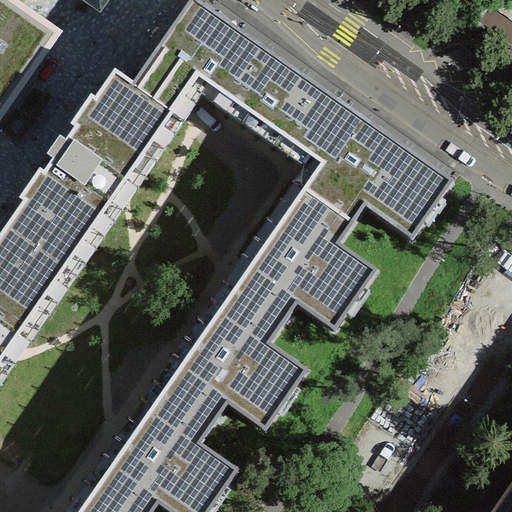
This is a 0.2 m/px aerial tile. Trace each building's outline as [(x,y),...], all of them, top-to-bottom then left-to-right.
[(0,0),(0,114),(57,33),(8,0),(0,0)] [(86,0),(100,9),(105,0),(86,0)] [(193,0),(133,85),(132,88),(173,117),(184,100),(191,105),(205,84),(212,89),(219,94),(214,101),(230,112),(236,105),(250,115),(245,122),(252,127),(261,133),(266,126),(281,136),(276,144),(291,155),(297,147),(318,162),(322,165),(304,190),(354,225),(365,209),(411,241),(453,182),(193,0)] [(511,23),(490,8),(479,23),(511,47),(511,23)] [(115,73),(0,236),(0,363),(11,348),(28,324),(35,328),(45,314),(38,309),(46,297),(53,302),(63,288),(56,283),(74,258),(81,262),(91,248),(84,243),(93,231),(100,236),(110,221),(103,216),(117,196),(135,171),(141,176),(152,161),(145,156),(153,144),(160,149),(170,135),(163,130),(173,117),(132,88),(133,85),(115,73)] [(340,245),(354,225),(304,190),(291,209),(285,205),(258,244),(264,248),(253,264),(247,259),(234,278),(228,286),(234,290),(284,325),(297,306),(335,332),(348,314),(342,310),(359,285),(365,289),(377,271),(340,245)] [(270,344),(284,325),(234,290),(222,308),(216,304),(188,343),(195,347),(183,363),(177,359),(164,377),(159,386),(165,390),(214,424),(228,405),(265,431),(278,413),(272,409),(290,385),(295,388),(308,370),(270,344)] [(201,443),(214,424),(165,390),(153,407),(147,403),(120,441),(126,446),(115,461),(108,457),(95,477),(90,484),(96,488),(129,511),(152,511),(159,503),(170,511),(208,511),(209,511),(203,508),(221,483),(226,487),(239,469),(201,443)] [(129,511),(96,488),(84,506),(78,501),(70,511),(129,511)] [(511,511),(511,492),(498,511),(511,511)]
